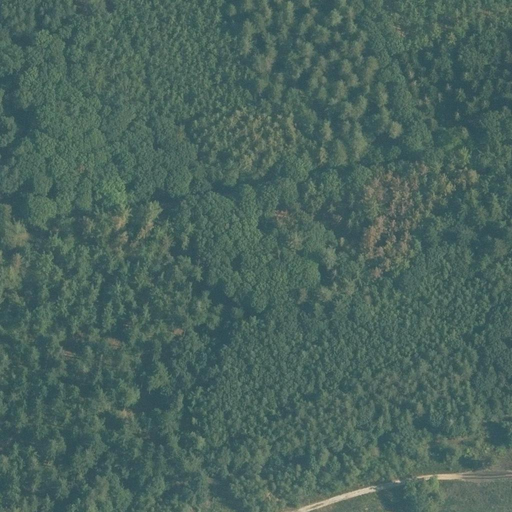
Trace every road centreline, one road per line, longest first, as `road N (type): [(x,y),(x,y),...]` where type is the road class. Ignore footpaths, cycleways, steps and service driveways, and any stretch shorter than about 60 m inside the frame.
road 1 (track): [(511,150),(42,235)]
road 2 (track): [(58,232),(0,66)]
